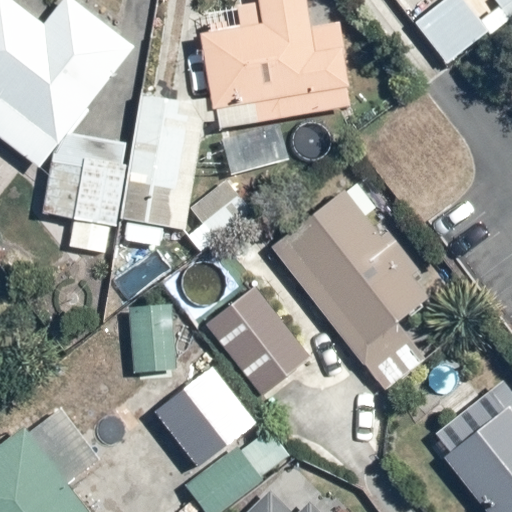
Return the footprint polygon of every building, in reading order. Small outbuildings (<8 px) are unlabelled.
[(0,0),(0,139),(36,168),(51,150),(58,140),(130,49),(67,0),(60,0),(39,27),(3,0),(0,0)] [(230,24),(199,29),(215,134),(222,132),(228,174),(285,166),(278,119),(348,109),(338,40),(310,44),(303,0),(255,0),(257,5),(228,9),(230,24)] [(480,42),(451,0),(444,0),(414,22),(445,67),(480,42)] [(511,0),(492,0),(509,23),(511,21),(511,0)] [(132,142),(116,241),(162,248),(165,229),(184,232),(188,209),(188,208),(205,101),(140,90),(132,142)] [(116,241),(132,142),(65,131),(58,140),(51,150),(40,215),(70,220),(65,251),(113,258),(116,241)] [(226,177),(188,208),(188,209),(214,241),(253,209),(226,177)] [(438,293),(353,182),(281,238),(294,255),(282,264),(355,358),(438,293)] [(315,359),(253,284),(201,328),(263,402),(315,359)] [(183,364),(183,339),(173,339),(173,306),(130,306),(130,373),(173,374),(173,364),(183,364)] [(511,511),(511,400),(442,455),(485,511),(511,511)] [(0,511),(83,511),(63,484),(97,458),(57,404),(0,446),(0,511)] [(249,407),(230,421),(246,441),(185,488),(204,511),(219,511),(289,457),(249,407)] [(279,484),(248,511),(332,511),(315,494),(301,507),(279,484)] [(191,511),(193,511),(181,496),(161,511),(191,511)]
